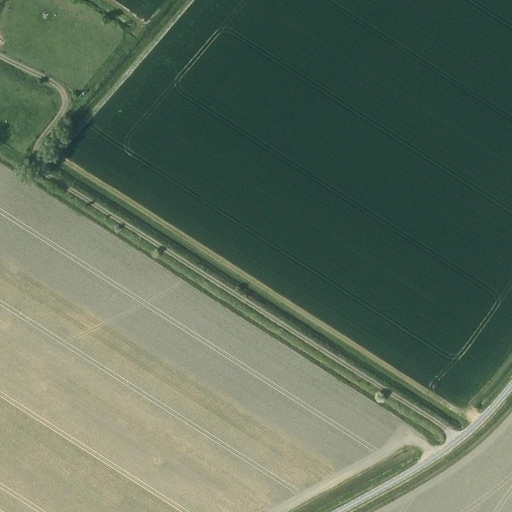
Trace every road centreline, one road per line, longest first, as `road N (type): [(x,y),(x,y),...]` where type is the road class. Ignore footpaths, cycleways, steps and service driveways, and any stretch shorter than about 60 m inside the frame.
road 1 (track): [(461,437),(44,177),(39,153),(69,110),(69,96),(0,50)]
road 2 (unclassified): [(340,511),(461,437),(511,384)]
